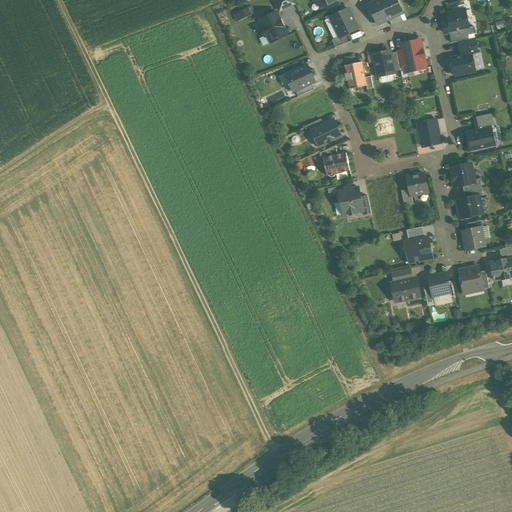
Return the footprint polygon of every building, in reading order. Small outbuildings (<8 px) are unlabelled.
[(292,0),(275,0),(280,11),(295,4),(292,0)] [(313,0),(314,1),(316,0),(321,9),(339,0),(313,0)] [(378,0),(377,1),(369,5),(378,25),(389,20),(400,15),(403,13),(397,0),(378,0)] [(237,20),(251,13),(247,6),(233,13),(237,20)] [(454,9),(452,12),(448,13),(450,21),(443,23),(446,34),(450,33),(466,29),(469,29),(469,28),(465,9),(461,10),(457,8),(454,9)] [(348,9),(331,17),(341,37),(348,33),(358,29),(348,9)] [(276,13),(261,20),(264,27),(262,28),(265,36),(268,35),(271,43),(287,35),(276,13)] [(400,15),(389,20),(393,26),(404,22),(400,15)] [(466,29),(450,33),(452,43),(458,42),(469,40),(467,34),(466,29)] [(352,41),(348,33),(341,37),(332,41),(336,48),(352,41)] [(469,40),(458,42),(461,56),(471,54),(478,53),(475,38),(469,40)] [(420,40),(411,42),(410,41),(408,42),(407,43),(401,44),(402,50),(406,67),(406,69),(412,68),(412,69),(414,70),(426,68),(420,40)] [(402,50),(396,51),(396,53),(400,69),(406,67),(402,50)] [(390,51),(374,55),(378,76),(395,73),(394,72),(391,54),(390,51)] [(400,69),(396,53),(391,54),(394,72),(400,70),(400,69)] [(461,56),(451,58),(455,76),(475,71),(471,54),(461,56)] [(362,62),(345,66),(346,73),(344,74),(346,82),(348,81),(350,89),(367,86),(365,78),(362,62)] [(316,82),(308,65),(286,75),(294,93),(296,92),(313,84),(316,82)] [(371,76),(365,78),(367,86),(367,89),(373,88),(371,76)] [(315,89),(313,84),(296,92),(298,97),(315,89)] [(491,114),(474,117),(477,131),(491,128),(491,129),(494,128),(491,114)] [(321,119),(305,127),(308,133),(312,131),(312,130),(323,125),(321,119)] [(323,125),(312,130),(312,131),(320,146),(341,136),(333,120),(323,125)] [(436,120),(418,124),(423,147),(441,143),(436,120)] [(477,131),(467,133),(470,150),(495,145),(491,129),(491,128),(477,131)] [(336,145),(319,153),(321,159),(323,158),(338,155),(336,145)] [(338,155),(323,158),(327,176),(328,175),(329,177),(331,177),(333,177),(334,176),(335,175),(336,174),(350,171),(346,153),(338,155)] [(471,163),(451,168),(452,174),(451,174),(453,181),(453,180),(455,187),(463,185),(475,183),(474,180),(471,163)] [(424,173),(407,177),(409,189),(411,196),(428,192),(424,173)] [(475,183),(463,185),(464,191),(481,188),(480,179),(474,180),(475,183)] [(359,187),(339,191),(340,194),(337,195),(338,201),(341,201),(344,215),(349,214),(350,215),(356,214),(356,213),(363,211),(364,211),(361,197),(359,187)] [(464,191),(464,192),(465,198),(478,196),(483,195),(481,188),(464,191)] [(409,189),(401,191),(405,206),(413,204),(411,196),(409,189)] [(428,192),(411,196),(413,204),(430,200),(428,192)] [(368,196),(361,197),(364,211),(363,211),(364,215),(371,213),(368,196)] [(465,198),(458,200),(461,218),(482,214),(478,196),(465,198)] [(482,220),(465,224),(466,230),(481,227),(484,227),(482,220)] [(422,227),(407,230),(409,241),(425,238),(422,227)] [(481,227),(466,230),(462,231),(466,250),(485,246),(481,227)] [(409,241),(405,242),(408,254),(409,254),(411,261),(409,261),(410,262),(433,258),(428,237),(425,238),(409,241)] [(511,248),(511,247),(500,249),(501,256),(507,255),(508,259),(511,258),(511,248)] [(506,260),(506,259),(498,261),(491,263),(494,280),(502,279),(510,278),(510,277),(511,276),(511,258),(508,259),(506,260)] [(478,266),(460,270),(459,271),(464,294),(484,290),(484,289),(480,272),(479,267),(479,266),(478,266)] [(410,268),(393,272),(395,283),(412,279),(410,268)] [(486,271),(480,272),(484,289),(490,288),(486,271)] [(447,273),(429,277),(430,282),(433,296),(434,296),(451,293),(447,273)] [(395,283),(393,283),(397,302),(420,297),(416,278),(412,279),(395,283)] [(430,282),(423,284),(427,301),(434,299),(434,296),(433,296),(430,282)]
